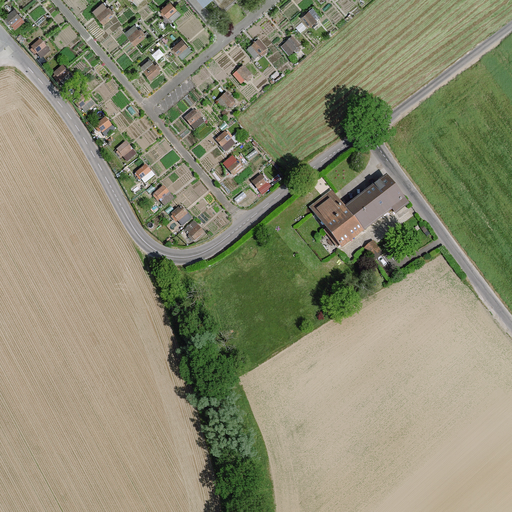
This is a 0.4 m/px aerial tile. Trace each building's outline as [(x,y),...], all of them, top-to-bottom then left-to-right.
[(198,0),(205,7),(213,0),(214,0),(224,11),(236,0),(198,0)] [(170,1),(162,9),(168,16),(176,8),(170,1)] [(14,8),(5,16),(11,22),(20,15),(14,8)] [(106,8),(98,15),(104,22),(112,15),(106,8)] [(315,20),(308,11),(301,17),(308,26),(315,20)] [(138,29),(128,36),(134,43),(143,36),(138,29)] [(300,45),(293,37),(286,43),(293,52),(300,45)] [(182,39),(173,46),(179,52),(187,45),(182,39)] [(39,40),(31,47),(37,54),(45,46),(39,40)] [(266,49),(259,40),(252,46),(260,55),(266,49)] [(153,63),(145,70),(151,78),(160,71),(153,63)] [(251,74),(243,65),(237,71),(245,80),(251,74)] [(62,66),(54,74),(59,80),(68,73),(62,66)] [(235,101),(227,92),(221,98),(228,107),(235,101)] [(84,93),(76,101),(82,107),(90,100),(84,93)] [(194,110),(185,117),(191,124),(200,117),(194,110)] [(105,118),(96,125),(102,132),(111,125),(105,118)] [(225,132),(216,139),(222,146),(231,139),(225,132)] [(126,142),(117,150),(123,156),(131,149),(126,142)] [(237,162),(228,170),(233,176),(242,168),(237,162)] [(144,165),(136,172),(142,179),(150,171),(144,165)] [(262,175),(253,182),(258,189),(267,182),(262,175)] [(334,194),(332,191),(311,207),(343,248),(393,209),(397,213),(408,204),(388,177),(386,179),(346,210),(334,194)] [(163,186),(154,194),(160,200),(169,193),(163,186)] [(180,207),(172,214),(178,221),(186,213),(180,207)] [(198,226),(189,234),(195,240),(204,233),(198,226)] [(374,242),(365,248),(375,261),(383,254),(374,242)]
